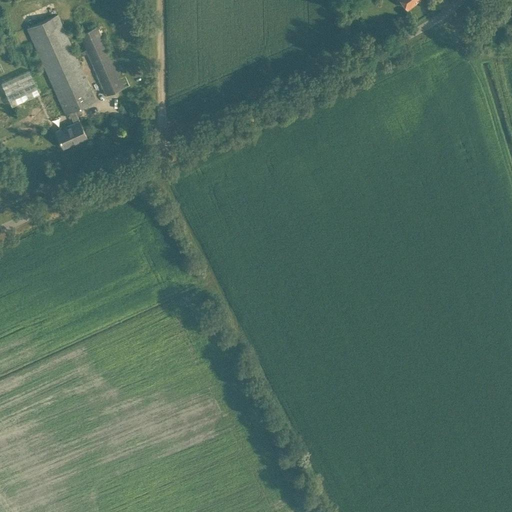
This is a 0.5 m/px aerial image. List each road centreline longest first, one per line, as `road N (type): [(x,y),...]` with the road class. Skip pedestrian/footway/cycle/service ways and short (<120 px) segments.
road 1 (unclassified): [(0,227),(408,36),(453,0)]
road 2 (track): [(325,511),(170,194),(159,155)]
road 3 (track): [(155,0),(159,155)]
